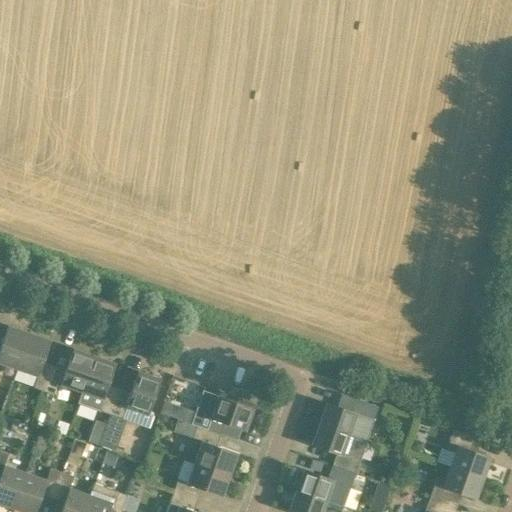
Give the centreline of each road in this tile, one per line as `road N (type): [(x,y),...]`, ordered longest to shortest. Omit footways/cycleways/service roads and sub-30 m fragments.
road 1 (residential): [(0,276),(55,286),(301,377)]
road 2 (residential): [(255,511),(301,377)]
